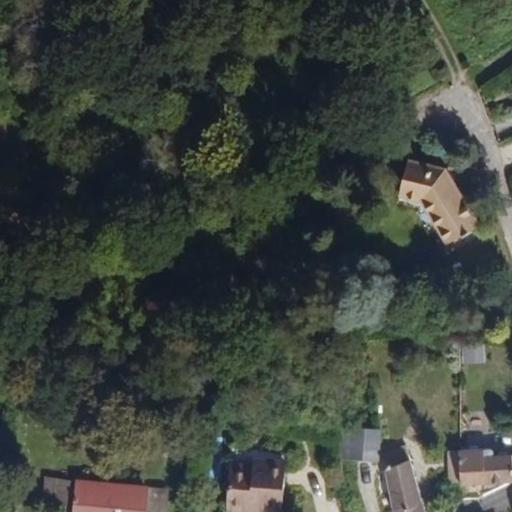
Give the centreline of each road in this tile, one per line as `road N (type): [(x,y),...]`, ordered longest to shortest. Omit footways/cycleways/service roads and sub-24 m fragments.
road 1 (track): [(285,187),(0,343)]
road 2 (residential): [(463,88),(285,187)]
road 3 (residential): [(463,88),(511,229)]
